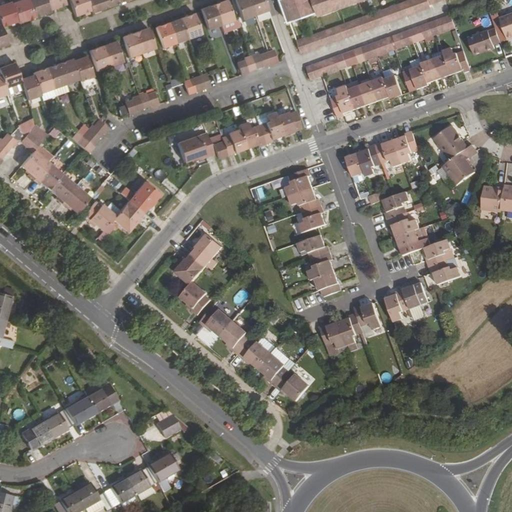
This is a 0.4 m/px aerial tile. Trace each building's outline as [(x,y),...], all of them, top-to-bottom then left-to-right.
[(27,0),(24,0),(12,5),(18,22),(18,24),(34,18),(27,0)] [(45,0),(27,0),(34,18),(50,13),(49,11),(45,0)] [(63,0),(45,0),(49,11),(66,5),(63,0)] [(69,0),(75,16),(91,11),(87,0),(69,0)] [(110,0),(87,0),(91,11),(92,13),(112,6),(110,0)] [(227,0),(226,0),(214,5),(221,25),(235,20),(228,2),(227,0)] [(249,0),(235,0),(242,20),(255,15),(249,0)] [(264,0),(249,0),(255,15),(268,11),(264,0)] [(281,0),(289,22),(319,11),(321,15),(363,0),(281,0)] [(409,0),(297,41),(301,54),(430,7),(429,5),(444,0),(409,0)] [(11,2),(0,6),(0,23),(0,25),(1,28),(18,22),(12,5),(11,2)] [(214,5),(201,9),(202,12),(208,30),(221,25),(214,5)] [(194,14),(182,19),(189,39),(202,34),(194,14)] [(511,14),(500,19),(507,40),(511,38),(511,14)] [(451,15),(436,21),(441,34),(455,28),(451,15)] [(182,19),(168,24),(176,44),(189,39),(182,19)] [(436,21),(429,23),(433,36),(437,35),(441,34),(436,21)] [(429,23),(414,29),(419,42),(426,39),(433,36),(429,23)] [(168,24),(155,28),(162,48),(176,44),(168,24)] [(148,29),(135,33),(142,53),(155,49),(149,31),(148,29)] [(414,29),(407,31),(412,44),(414,44),(419,42),(414,29)] [(493,45),(500,43),(495,29),(468,39),(474,56),(494,49),(493,45)] [(407,31),(399,34),(404,47),(412,44),(407,31)] [(135,33),(122,38),(123,40),(129,58),(142,53),(135,33)] [(399,34),(393,36),(397,50),(404,47),(399,34)] [(389,38),(383,40),(387,53),(394,51),(389,38)] [(375,42),(380,56),(387,53),(383,40),(375,42)] [(375,42),(367,46),(372,58),(375,58),(380,56),(375,42)] [(115,43),(103,47),(110,67),(123,63),(115,43)] [(367,46),(361,48),(365,61),(372,58),(367,46)] [(103,47),(90,51),(97,72),(110,67),(103,47)] [(454,47),(443,51),(444,55),(452,75),(463,71),(464,74),(471,71),(463,51),(457,53),(454,47)] [(361,48),(353,51),(358,64),(364,62),(365,61),(361,48)] [(258,53),(251,56),(255,69),(263,66),(259,55),(258,53)] [(266,53),(259,55),(263,66),(263,68),(271,65),(266,53)] [(342,55),(335,57),(339,71),(340,70),(347,68),(342,55)] [(444,55),(433,59),(440,79),(452,75),(444,55)] [(251,56),(244,59),(244,61),(248,71),(255,69),(251,56)] [(86,57),(73,61),(79,80),(80,81),(83,88),(96,84),(86,57)] [(335,57),(306,68),(311,81),(323,77),(339,71),(335,57)] [(433,59),(420,63),(422,66),(428,83),(440,79),(433,59)] [(72,60),(59,64),(66,84),(79,80),(73,61),(72,60)] [(244,61),(237,63),(241,76),(249,73),(248,71),(244,61)] [(14,63),(0,68),(0,75),(4,88),(21,82),(20,80),(14,63)] [(59,64),(46,69),(56,96),(69,91),(66,84),(59,64)] [(422,66),(411,71),(417,90),(429,86),(428,83),(422,66)] [(46,69),(33,73),(33,75),(40,95),(42,100),(56,96),(46,69)] [(202,76),(199,77),(203,89),(206,88),(211,87),(207,75),(206,74),(202,76)] [(33,75),(20,80),(21,82),(27,100),(40,95),(33,75)] [(396,76),(384,80),(390,96),(391,99),(403,95),(396,76)] [(199,77),(191,80),(196,92),(203,89),(199,77)] [(382,77),(371,81),(378,101),(390,96),(384,80),(382,77)] [(189,80),(184,82),(184,83),(188,95),(196,92),(191,80),(189,80)] [(371,81),(359,85),(366,105),(378,101),(371,81)] [(23,89),(21,82),(4,88),(7,94),(7,95),(23,89)] [(359,85),(347,89),(355,110),(366,105),(359,85)] [(337,97),(331,100),(337,118),(344,116),(344,113),(355,110),(347,89),(346,86),(335,91),(337,97)] [(154,93),(146,96),(150,106),(151,108),(158,105),(154,93)] [(146,94),(139,96),(143,109),(150,106),(146,96),(146,94)] [(139,96),(131,99),(132,101),(136,111),(143,109),(139,96)] [(132,101),(125,103),(126,106),(128,114),(129,116),(137,113),(136,111),(132,101)] [(128,114),(126,106),(119,109),(121,116),(128,114)] [(288,113),(276,117),(283,136),(301,129),(295,112),(288,114),(288,113)] [(266,123),(259,126),(265,145),(273,142),(272,140),(283,136),(276,117),(275,113),(264,117),(266,123)] [(29,132),(33,126),(28,121),(19,128),(20,131),(26,136),(29,132)] [(99,121),(94,126),(102,134),(104,136),(109,129),(104,125),(99,121)] [(250,122),(238,126),(246,149),(258,145),(258,147),(265,145),(259,126),(252,128),(250,122)] [(87,131),(90,128),(85,124),(77,133),(82,137),(87,131)] [(90,128),(87,131),(97,140),(102,134),(94,126),(93,125),(90,128)] [(35,137),(26,147),(32,153),(34,151),(41,143),(46,137),(33,126),(29,132),(35,137)] [(59,142),(65,136),(55,126),(49,132),(59,142)] [(451,127),(434,140),(450,162),(464,151),(467,149),(451,127)] [(20,142),(26,136),(20,131),(19,128),(9,136),(17,142),(20,142)] [(228,136),(221,138),(222,142),(227,156),(246,149),(239,130),(227,134),(228,136)] [(87,131),(82,137),(83,138),(92,145),(97,140),(87,131)] [(26,136),(20,142),(26,147),(35,137),(29,132),(26,136)] [(405,137),(395,141),(403,164),(414,160),(412,154),(419,151),(412,132),(405,134),(405,137)] [(78,145),(83,138),(82,137),(77,133),(72,140),(78,145)] [(206,133),(177,143),(183,162),(191,160),(197,157),(198,160),(213,154),(206,133)] [(7,134),(2,140),(10,147),(12,148),(17,142),(9,136),(7,134)] [(0,138),(0,148),(5,153),(10,147),(2,140),(0,138)] [(83,138),(78,145),(89,154),(94,147),(92,145),(83,138)] [(382,143),(375,145),(382,164),(389,162),(391,168),(403,164),(395,141),(383,145),(382,143)] [(222,142),(212,145),(217,160),(227,156),(222,142)] [(369,150),(358,154),(366,177),(377,173),(375,167),(382,164),(375,145),(368,148),(369,150)] [(450,162),(443,167),(457,186),(475,173),(465,161),(470,158),(469,157),(476,152),(472,146),(467,149),(464,151),(450,162)] [(48,163),(34,151),(32,153),(21,167),(29,173),(28,176),(33,181),(48,163)] [(358,154),(346,159),(353,178),(359,176),(360,179),(366,177),(358,154)] [(62,174),(48,163),(33,181),(38,186),(40,183),(49,190),(62,174)] [(308,169),(289,176),(292,183),(286,186),(290,197),(313,189),(308,177),(311,176),(308,169)] [(76,186),(62,174),(49,190),(57,197),(55,200),(61,204),(76,186)] [(283,178),(286,186),(292,183),(289,176),(283,178)] [(119,195),(128,202),(142,214),(147,208),(148,209),(159,196),(144,183),(133,196),(124,189),(119,195)] [(90,198),(76,186),(61,204),(66,209),(68,206),(77,214),(90,198)] [(511,191),(511,188),(504,187),(504,190),(501,212),(511,213),(511,191),(511,192),(511,191)] [(313,189),(290,197),(294,209),(300,206),(303,214),(321,207),(319,200),(317,200),(313,189)] [(495,190),(484,189),(481,211),(501,214),(501,212),(504,190),(495,189),(495,190)] [(372,195),(369,197),(371,205),(383,201),(385,200),(382,192),(372,195)] [(385,200),(383,201),(387,212),(385,213),(388,220),(407,213),(404,206),(410,205),(406,192),(394,197),(385,200)] [(118,213),(111,221),(127,234),(138,221),(137,220),(142,214),(128,202),(118,213)] [(94,204),(81,219),(87,224),(89,222),(94,226),(102,233),(108,225),(111,221),(118,213),(111,207),(107,211),(102,206),(99,209),(94,204)] [(321,207),(303,214),(305,220),(299,222),(303,234),(319,228),(326,225),(322,214),(324,213),(321,207)] [(407,213),(388,220),(390,227),(393,226),(397,237),(419,229),(415,219),(409,220),(407,213)] [(267,216),(270,225),(275,223),(272,214),(267,216)] [(102,242),(112,229),(108,225),(102,233),(97,238),(102,242)] [(430,240),(425,227),(419,229),(423,242),(430,240)] [(419,229),(397,237),(403,256),(420,250),(418,244),(423,242),(419,229)] [(197,251),(191,256),(206,268),(222,249),(206,236),(195,249),(197,251)] [(321,236),(299,244),(302,255),(309,253),(312,260),(331,254),(328,246),(325,247),(321,236)] [(448,240),(425,248),(429,260),(426,260),(429,268),(448,261),(446,254),(452,252),(448,240)] [(331,254),(312,260),(314,266),(308,269),(312,281),(316,280),(335,273),(330,261),(333,260),(331,254)] [(206,268),(191,256),(187,263),(185,261),(174,274),(189,288),(193,284),(206,268)] [(448,261),(429,268),(432,275),(434,274),(438,285),(461,278),(457,266),(451,268),(448,261)] [(335,273),(316,280),(320,291),(321,290),(324,297),(341,291),(335,273)] [(206,295),(193,284),(189,288),(179,299),(187,305),(192,310),(191,313),(196,317),(209,302),(204,297),(206,295)] [(422,284),(404,290),(411,311),(423,306),(421,303),(428,301),(422,284)] [(397,296),(386,300),(394,322),(406,318),(404,314),(411,311),(404,290),(396,293),(397,296)] [(0,293),(0,319),(10,322),(16,298),(0,293)] [(292,301),(296,312),(317,304),(313,293),(292,301)] [(362,305),(354,308),(357,314),(362,329),(369,326),(370,331),(382,327),(374,304),(362,308),(362,305)] [(218,313),(212,308),(199,323),(205,328),(207,326),(213,331),(220,337),(233,322),(220,311),(218,313)] [(350,319),(338,323),(347,347),(359,342),(357,337),(364,335),(362,329),(357,314),(349,316),(350,319)] [(10,322),(0,319),(0,345),(2,346),(4,338),(5,339),(10,322)] [(246,334),(233,322),(220,337),(228,344),(234,349),(233,351),(238,355),(251,340),(245,336),(246,334)] [(326,325),(319,327),(321,333),(326,348),(334,346),(336,350),(347,347),(338,323),(327,327),(326,325)] [(275,348),(264,339),(259,344),(270,353),(275,348)] [(256,345),(251,340),(238,355),(243,360),(245,358),(251,363),(258,369),(271,354),(270,353),(259,344),(258,343),(256,345)] [(289,360),(276,349),(271,354),(284,366),(283,367),(289,373),(295,366),(289,360)] [(284,366),(271,354),(258,369),(266,376),(271,380),(270,382),(276,387),(289,373),(283,367),(284,366)] [(294,378),(289,373),(276,387),(282,392),(284,391),(289,395),(296,401),(309,387),(296,376),(294,378)] [(24,380),(30,389),(39,384),(33,374),(24,380)] [(103,387),(87,396),(97,413),(113,404),(112,403),(119,400),(110,384),(104,388),(103,387)] [(74,405),(66,410),(75,425),(82,421),(82,422),(97,413),(87,396),(73,405),(74,405)] [(60,413),(44,422),(53,439),(70,429),(69,428),(75,425),(66,410),(60,413)] [(175,413),(158,421),(165,437),(183,429),(175,413)] [(29,431),(23,435),(31,450),(38,446),(38,447),(53,439),(44,422),(29,430),(29,431)] [(169,453),(147,465),(148,466),(157,481),(157,482),(164,478),(179,470),(169,453)] [(141,469),(126,478),(135,495),(137,494),(150,487),(151,486),(150,485),(157,481),(148,466),(142,470),(141,469)] [(111,488),(105,491),(113,506),(120,502),(120,503),(135,495),(126,478),(111,487),(111,488)] [(170,488),(164,478),(158,482),(164,492),(170,488)] [(90,483),(75,492),(84,507),(100,499),(104,506),(106,510),(113,506),(105,491),(97,495),(90,483)] [(140,500),(153,493),(150,487),(137,494),(140,500)] [(61,501),(54,505),(58,511),(76,511),(84,507),(75,492),(60,500),(61,501)] [(0,511),(9,511),(12,505),(18,507),(20,499),(0,494),(0,511)] [(137,502),(134,496),(121,503),(125,510),(137,502)] [(84,507),(86,511),(92,511),(104,506),(100,499),(84,507)]
